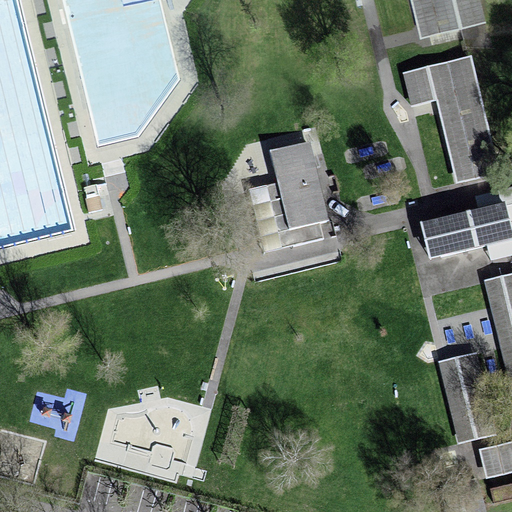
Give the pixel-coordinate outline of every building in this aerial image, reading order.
[(410,0),(421,43),(465,32),(488,26),(481,0),(410,0)] [(473,65),(407,81),(415,114),(438,108),(457,187),(499,177),(473,65)] [(309,150),(270,159),(288,236),(327,227),(309,150)] [(97,187),(85,189),(87,199),(99,196),(97,187)] [(480,217),(422,230),(431,267),(490,253),(493,266),(511,261),(511,195),(477,204),(480,217)] [(511,281),(489,286),(511,386),(511,281)] [(447,358),(469,451),(498,444),(477,351),(447,358)] [(511,441),(498,444),(469,451),(476,481),(511,473),(511,441)]
